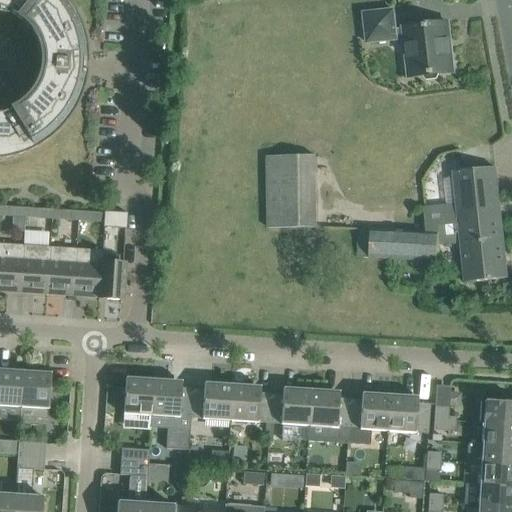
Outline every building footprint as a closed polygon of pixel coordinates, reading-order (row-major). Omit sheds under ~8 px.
[(0,152),(2,153),(13,150),(23,146),(33,141),(37,139),(45,133),(53,125),(56,122),(62,114),(67,108),(69,103),(72,97),(73,93),(76,84),(77,82),(76,82),(78,72),(79,63),(78,53),(79,53),(78,52),(77,42),(76,38),(72,27),(66,15),(61,7),(55,0),(0,0),(0,3),(10,7),(8,12),(16,16),(24,22),(27,18),(34,26),(30,29),(35,37),(39,46),(40,55),(41,62),(40,62),(40,63),(42,63),(42,67),(40,67),(40,69),(39,76),(36,84),(31,93),(25,100),(29,103),(21,110),(18,106),(10,111),(1,114),(2,119),(0,119),(0,152)] [(374,11),(362,12),(365,45),(402,41),(406,78),(422,77),(426,82),(436,81),(438,75),(454,73),(448,23),(401,28),(401,29),(397,29),(395,8),(374,11)] [(315,156),(266,157),(268,229),(316,228),(315,156)] [(360,229),(358,258),(438,262),(440,245),(463,244),(466,284),(488,281),(508,279),(496,168),(476,170),(454,172),(458,205),(425,208),(428,233),(360,229)] [(25,217),(26,208),(13,207),(12,216),(25,217)] [(38,218),(39,209),(26,208),(25,217),(38,218)] [(78,221),(78,212),(66,211),(65,220),(78,221)] [(91,222),(91,213),(78,212),(78,221),(91,222)] [(103,228),(126,229),(127,214),(104,212),(103,228)] [(20,290),(23,246),(0,244),(0,290),(10,291),(10,289),(20,290)] [(47,294),(50,248),(23,246),(20,290),(31,290),(31,293),(47,294)] [(73,293),(76,249),(50,248),(47,294),(63,295),(63,292),(73,293)] [(100,299),(103,262),(103,251),(76,249),(73,293),(83,294),(83,296),(98,297),(98,299),(100,299)] [(100,299),(122,301),(124,264),(103,262),(100,299)] [(0,406),(20,408),(23,371),(0,369),(0,406)] [(23,371),(20,408),(35,409),(34,419),(47,419),(48,410),(56,411),(58,383),(50,382),(51,373),(23,371)] [(125,378),(123,415),(124,415),(151,416),(153,380),(154,380),(125,378)] [(153,380),(151,416),(173,418),(172,430),(190,431),(190,419),(192,389),(181,388),(181,382),(154,380),(153,380)] [(230,422),(232,385),(204,383),(204,390),(192,389),(190,419),(202,420),(230,422)] [(271,394),(260,394),(260,387),(232,385),(230,422),(258,424),(258,423),(269,424),(271,394)] [(309,427),(311,390),(283,388),(283,395),(271,394),(269,424),(281,425),(309,427)] [(325,428),(325,443),(347,444),(350,400),(339,399),(339,392),(311,390),(309,427),(325,428)] [(450,393),(450,407),(461,407),(461,394),(450,393)] [(390,395),(362,394),(361,400),(350,400),(347,444),(370,446),(370,431),(387,432),(390,395)] [(481,402),(479,423),(483,424),(511,425),(511,395),(485,394),(485,402),(481,402)] [(418,397),(390,395),(387,432),(416,434),(428,434),(430,405),(417,404),(418,397)] [(456,418),(448,417),(447,417),(446,432),(455,432),(456,418)] [(511,446),(511,425),(483,424),(482,444),(511,446)] [(45,458),(45,444),(18,443),(17,456),(45,458)] [(511,467),(511,446),(482,444),(480,465),(511,467)] [(233,446),(232,460),(246,461),(247,447),(233,446)] [(120,463),(148,464),(149,451),(121,449),(120,463)] [(174,457),(174,465),(187,465),(187,452),(179,452),(174,457)] [(210,452),(210,468),(227,469),(228,453),(210,452)] [(441,462),(441,454),(427,453),(426,461),(441,462)] [(44,471),(45,458),(17,456),(16,469),(44,471)] [(440,471),(441,462),(426,461),(426,470),(440,471)] [(147,478),(148,464),(120,463),(120,476),(147,478)] [(511,488),(511,467),(480,465),(479,486),(511,488)] [(424,482),(425,469),(401,467),(400,480),(424,482)] [(117,502),(116,511),(144,511),(145,504),(147,478),(129,476),(127,502),(117,502)] [(290,476),(290,482),(295,489),(302,490),(303,477),(290,476)] [(330,477),(330,484),(333,488),(344,489),(344,477),(330,477)] [(423,483),(410,482),(409,498),(422,499),(423,483)] [(511,509),(511,488),(479,486),(478,507),(511,509)] [(0,511),(13,511),(15,496),(0,494),(0,511)] [(428,503),(443,504),(443,496),(429,495),(428,503)] [(41,511),(43,498),(42,497),(15,496),(13,511),(41,511)] [(442,511),(443,504),(428,503),(427,511),(442,511)]
